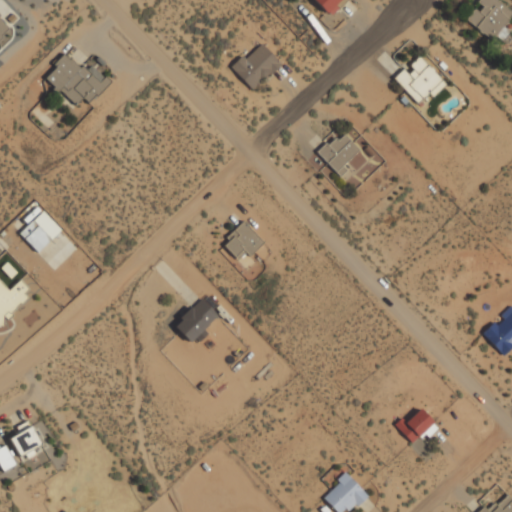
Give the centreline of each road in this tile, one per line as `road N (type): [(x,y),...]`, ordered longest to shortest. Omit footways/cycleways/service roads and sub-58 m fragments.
road 1 (residential): [(100,0),(511,430)]
road 2 (residential): [(410,0),(0,381)]
road 3 (residential): [(417,511),(511,418)]
